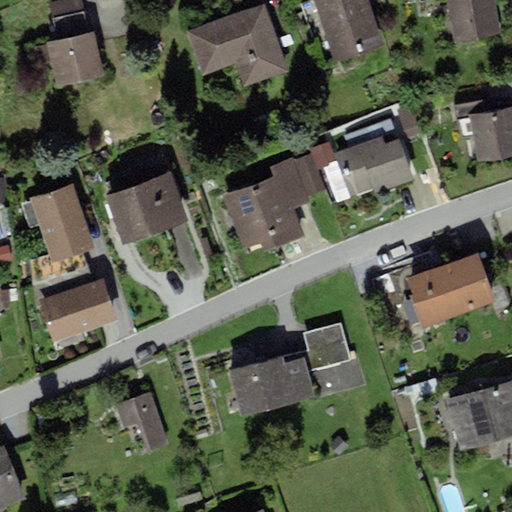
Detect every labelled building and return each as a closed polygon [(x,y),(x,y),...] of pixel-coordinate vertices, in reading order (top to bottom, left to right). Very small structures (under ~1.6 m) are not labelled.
[(68,0),(50,4),(58,41),(88,35),(80,0),(68,0)] [(366,0),(315,0),(334,60),(381,46),(366,0)] [(448,0),(456,45),(501,37),(494,0),(448,0)] [(265,4),(186,32),(202,76),(236,64),(244,87),(289,71),(265,4)] [(58,41),(47,43),(57,86),(104,76),(95,33),(88,35),(58,41)] [(468,115),(484,112),(482,100),(454,106),(456,118),(468,115)] [(511,108),(484,112),(468,115),(476,163),(511,156),(511,108)] [(343,137),(348,151),(382,139),(396,134),(391,119),(343,137)] [(348,151),(336,155),(351,197),(373,189),(376,193),(412,180),(399,142),(385,147),(382,139),(348,151)] [(310,149),(311,153),(317,167),(335,161),(328,143),(310,149)] [(311,153),(292,160),(305,195),(324,188),(317,167),(311,153)] [(273,176),(222,195),(244,255),(303,234),(294,208),(308,202),(305,195),(292,160),(270,168),(273,176)] [(170,173),(109,194),(125,241),(187,220),(170,173)] [(74,184),(30,198),(52,264),(83,254),(95,250),(74,184)] [(0,247),(0,264),(11,262),(7,246),(0,247)] [(94,285),(83,254),(52,264),(36,270),(40,304),(94,285)] [(476,254),(405,282),(424,331),(495,303),(476,254)] [(94,285),(40,304),(54,343),(116,320),(102,282),(94,285)] [(8,290),(0,290),(0,310),(10,309),(8,290)] [(308,349),(228,371),(241,416),(315,396),(308,371),(349,360),(339,323),(304,333),(308,349)] [(511,386),(444,405),(457,453),(511,438),(511,386)] [(150,391),(115,404),(123,427),(136,423),(147,452),(169,445),(150,391)] [(338,436),(328,446),(339,456),(348,446),(338,436)] [(4,445),(0,446),(0,511),(2,511),(27,503),(4,445)]
